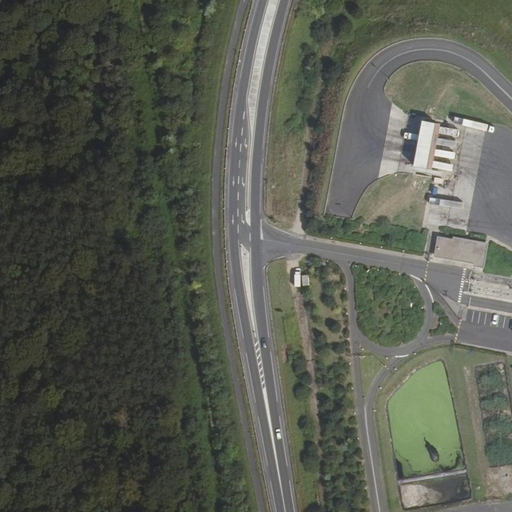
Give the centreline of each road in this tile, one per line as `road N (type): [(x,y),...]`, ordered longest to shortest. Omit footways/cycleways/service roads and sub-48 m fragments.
road 1 (secondary): [(255,238),(261,116),(284,0)]
road 2 (secondary): [(263,0),(242,94),(235,215)]
road 3 (secondary): [(235,215),(239,289),(270,424)]
road 4 (secondary): [(270,424),(255,238)]
